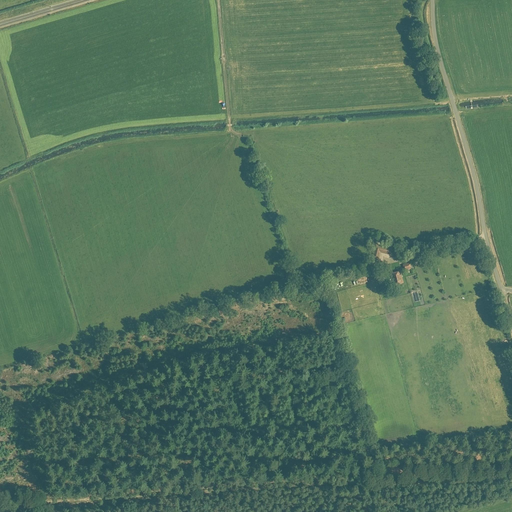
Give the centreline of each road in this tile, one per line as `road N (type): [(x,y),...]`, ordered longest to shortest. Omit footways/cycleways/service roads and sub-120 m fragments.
road 1 (track): [(0,504),(511,472)]
road 2 (track): [(50,501),(23,413),(28,395),(157,350),(183,493)]
road 3 (track): [(218,0),(230,133),(456,115)]
road 4 (unclassified): [(500,291),(440,63),(432,0)]
road 5 (track): [(230,133),(92,148),(0,184)]
